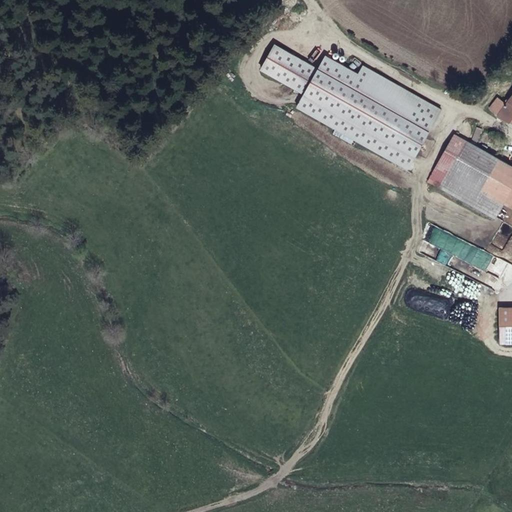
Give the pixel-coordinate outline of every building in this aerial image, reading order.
[(319,69),(275,44),(260,71),(304,96),(296,109),(408,171),(443,111),(363,66),(359,74),(326,55),(319,69)] [(499,120),(511,127),(511,102),(508,108),(501,117),(499,120)] [(493,112),(501,117),(508,108),(500,103),(493,112)] [(427,184),(493,221),(503,204),(511,188),(511,167),(455,135),(427,184)] [(511,188),(503,204),(511,209),(511,188)] [(437,227),(430,242),(440,247),(447,232),(437,227)] [(444,252),(440,261),(448,265),(452,255),(444,252)] [(511,306),(499,306),(499,344),(511,343),(511,306)]
